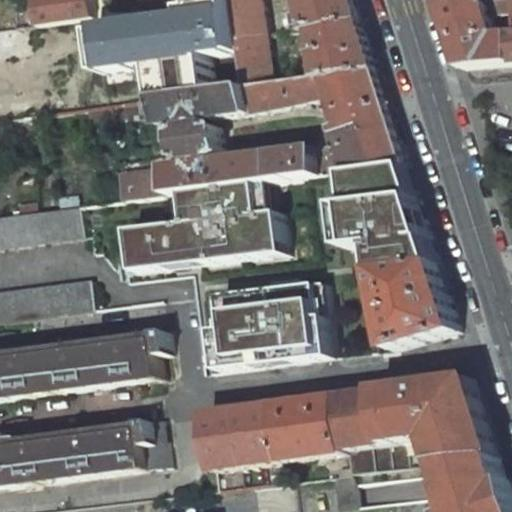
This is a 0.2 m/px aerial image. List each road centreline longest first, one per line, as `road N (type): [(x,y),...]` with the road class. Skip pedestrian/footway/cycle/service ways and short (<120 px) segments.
road 1 (secondary): [(404,0),(502,312)]
road 2 (residential): [(511,350),(193,397)]
road 3 (residential): [(184,398),(191,466),(183,482),(0,506)]
road 4 (residential): [(0,337),(172,315),(183,325),(193,397)]
